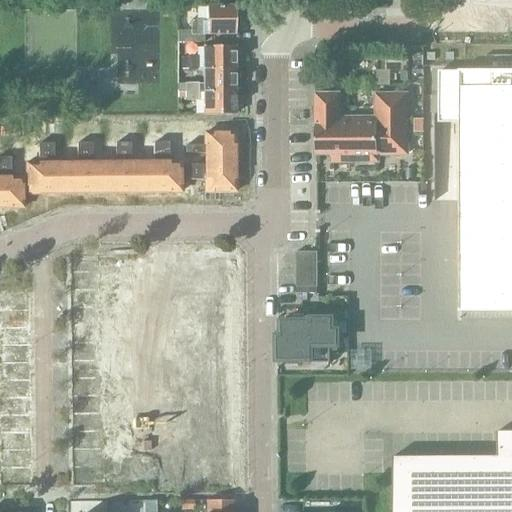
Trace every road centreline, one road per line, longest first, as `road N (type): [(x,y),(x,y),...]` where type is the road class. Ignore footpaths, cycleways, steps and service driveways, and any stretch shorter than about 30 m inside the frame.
road 1 (unclassified): [(261,226),(274,219),(274,47),(291,27),(510,25)]
road 2 (residential): [(263,511),(261,226)]
road 3 (residential): [(45,511),(41,245)]
road 4 (residential): [(41,245),(96,229),(261,226)]
